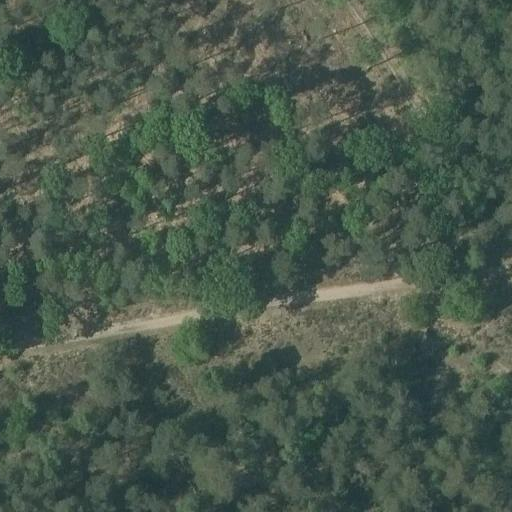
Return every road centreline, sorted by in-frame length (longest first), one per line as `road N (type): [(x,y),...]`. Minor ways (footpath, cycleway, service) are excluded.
road 1 (track): [(0,339),(493,269)]
road 2 (track): [(338,0),(493,269)]
